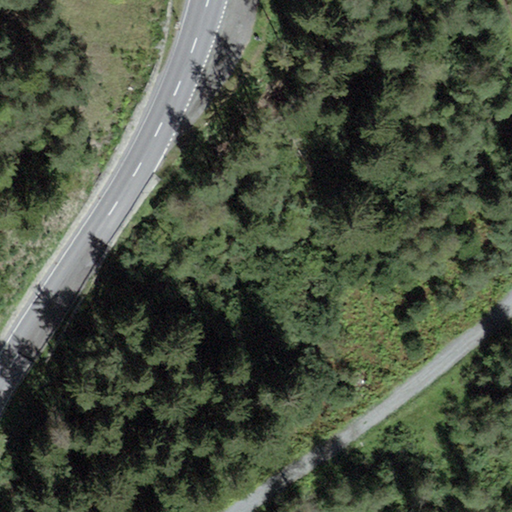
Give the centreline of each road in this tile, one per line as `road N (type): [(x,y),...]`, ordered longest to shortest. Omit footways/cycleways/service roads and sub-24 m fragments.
road 1 (primary): [(204,0),(173,94),(135,167),(0,386)]
road 2 (track): [(247,511),(511,298)]
